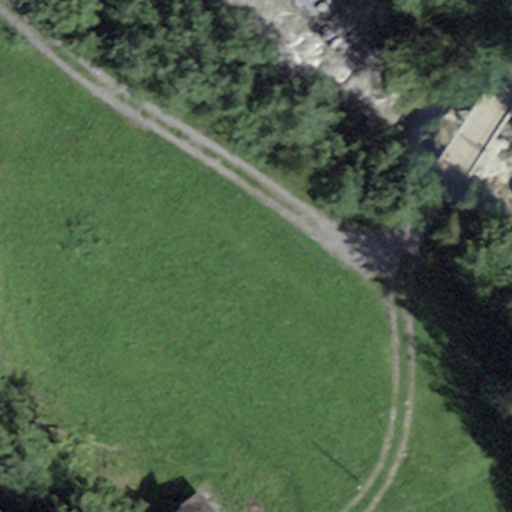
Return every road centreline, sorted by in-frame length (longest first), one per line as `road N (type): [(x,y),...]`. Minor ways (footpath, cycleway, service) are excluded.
road 1 (track): [(511,88),(406,239),(342,242),(115,94),(0,1)]
road 2 (track): [(406,239),(405,423),(383,483),(362,511)]
